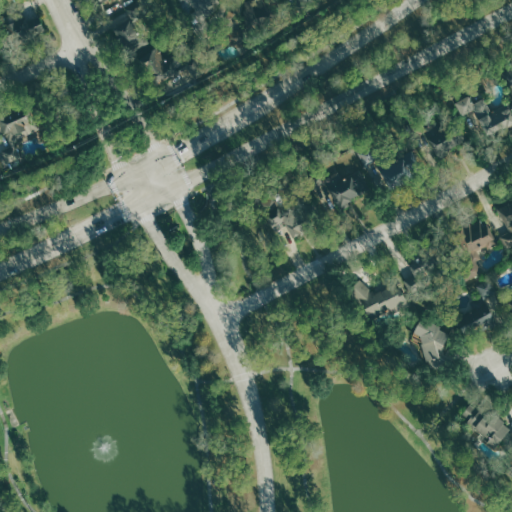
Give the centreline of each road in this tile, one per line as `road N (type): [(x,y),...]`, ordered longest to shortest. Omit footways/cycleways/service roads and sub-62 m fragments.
road 1 (secondary): [(0,268),(141,204),(511,9)]
road 2 (secondary): [(412,0),(311,73),(164,156),(0,228)]
road 3 (residential): [(511,161),(221,318)]
road 4 (residential): [(266,511),(257,425),(221,318)]
road 5 (tertiary): [(178,184),(116,75),(82,54)]
road 6 (tertiary): [(82,54),(89,108),(141,204)]
road 7 (residential): [(221,318),(178,184)]
road 8 (residential): [(141,204),(221,318)]
